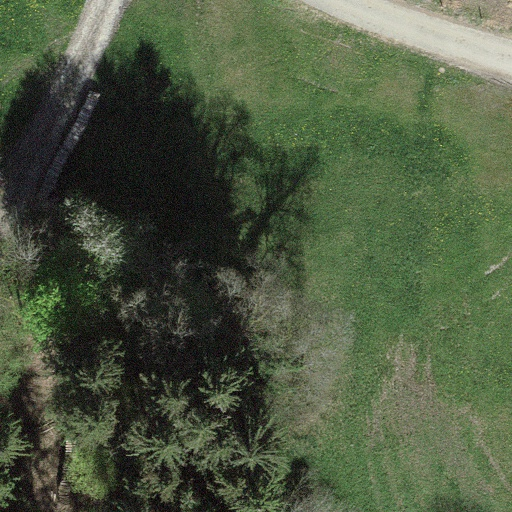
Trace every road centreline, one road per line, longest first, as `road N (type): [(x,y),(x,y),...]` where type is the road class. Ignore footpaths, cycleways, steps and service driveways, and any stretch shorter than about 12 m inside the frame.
road 1 (track): [(511,67),(331,0)]
road 2 (track): [(0,121),(99,39),(114,0)]
